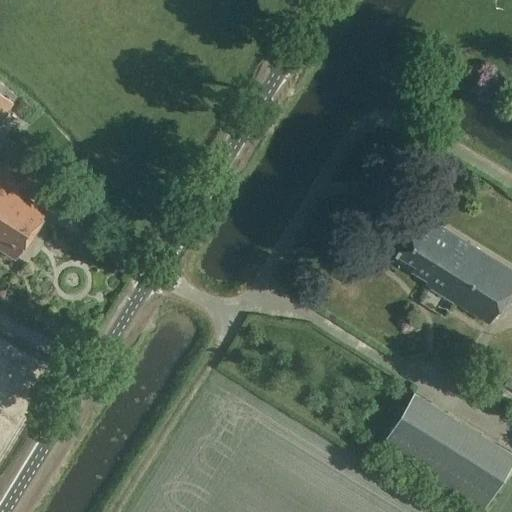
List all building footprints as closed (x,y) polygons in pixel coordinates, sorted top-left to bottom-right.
[(0,124),(13,102),(0,93),(0,124)] [(4,167),(0,164),(0,248),(14,257),(22,245),(26,247),(34,235),(30,232),(52,196),(28,181),(32,175),(9,160),(4,167)] [(511,283),(511,270),(428,220),(422,229),(415,225),(397,254),(416,265),(412,271),(428,280),(425,285),(488,323),(511,283)] [(511,378),(509,376),(503,385),(511,390),(511,378)] [(484,509),(511,464),(511,450),(416,391),(382,446),(484,509)]
